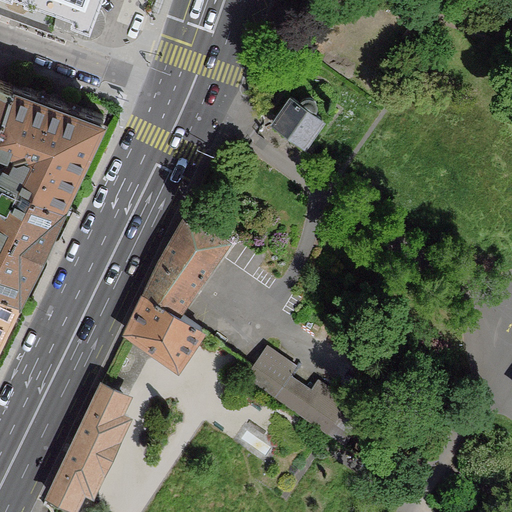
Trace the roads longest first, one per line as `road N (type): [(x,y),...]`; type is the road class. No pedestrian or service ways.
road 1 (primary): [(25,437),(185,99)]
road 2 (residential): [(0,28),(185,99)]
